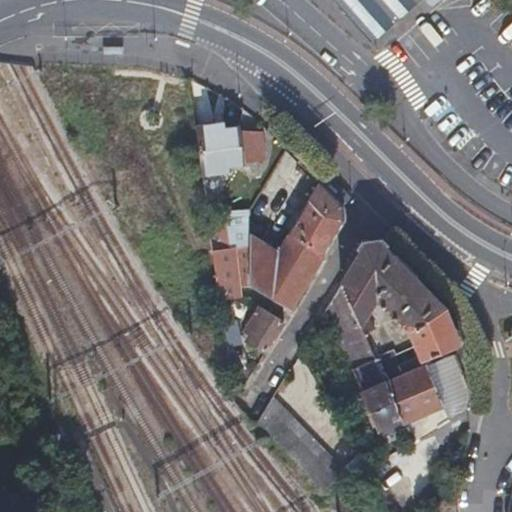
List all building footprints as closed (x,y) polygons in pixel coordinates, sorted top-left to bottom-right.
[(332,0),(368,41),(415,0),(332,0)] [(239,143),(239,125),(223,127),(222,121),(194,123),(198,151),(218,146),(239,143)] [(218,146),(198,151),(200,172),(227,169),(227,161),(260,157),(257,127),(239,125),(239,143),(218,146)] [(347,194),(324,172),(317,180),(340,203),(347,194)] [(317,180),(316,179),(315,179),(276,249),(258,240),(246,234),(246,242),(245,282),(288,308),(342,218),(340,203),(317,180)] [(246,234),(258,240),(280,201),(258,188),(247,206),(246,234)] [(221,219),(220,208),(217,193),(203,195),(206,221),(221,219)] [(221,219),(206,221),(216,298),(234,295),(228,245),(246,242),(246,234),(247,206),(220,208),(221,219)] [(415,342),(421,357),(452,343),(458,341),(445,305),(381,243),(361,243),(337,281),(360,332),(373,326),(364,307),(372,295),(408,326),(411,334),(415,342)] [(360,332),(337,281),(322,308),(335,330),(333,332),(379,430),(400,421),(371,355),(360,332)] [(415,342),(411,334),(408,326),(372,295),(364,307),(373,326),(360,332),(371,355),(391,346),(395,352),(415,342)] [(239,335),(251,342),(264,349),(282,318),(256,303),(239,335)] [(421,357),(415,342),(395,352),(391,346),(371,355),(400,421),(408,438),(445,415),(421,364),(423,363),(421,357)] [(223,351),(225,361),(226,371),(242,387),(250,374),(242,349),(223,351)] [(445,415),(461,405),(439,356),(423,363),(421,364),(445,415)] [(270,396),(263,407),(256,418),(326,491),(348,477),(270,396)]
